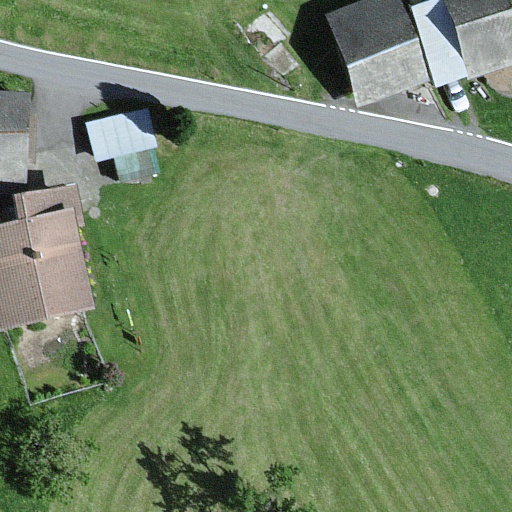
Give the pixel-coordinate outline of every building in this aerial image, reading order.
[(397,0),(373,0),(325,17),(357,110),(428,86),(397,0)] [(467,78),(441,0),(435,0),(409,9),(435,89),(467,78)] [(511,20),(505,0),(441,0),(467,78),(468,82),(511,67),(511,20)] [(30,94),(0,93),(0,190),(27,191),(30,94)] [(147,109),(84,124),(94,165),(113,160),(119,185),(159,175),(153,150),(157,149),(147,109)] [(77,187),(13,201),(19,226),(0,230),(0,331),(94,310),(77,232),(86,230),(77,187)]
